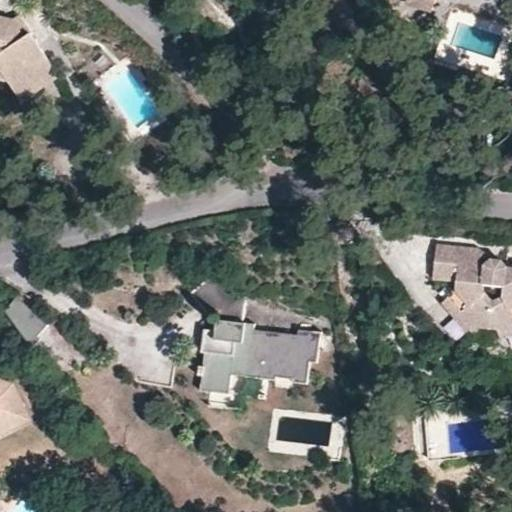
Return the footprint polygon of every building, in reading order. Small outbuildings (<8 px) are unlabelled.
[(430,11),(433,0),(406,0),(405,3),(430,11)] [(15,16),(9,21),(21,39),(28,35),(15,16)] [(0,71),(6,80),(21,101),(57,76),(28,35),(21,39),(9,21),(0,18),(0,71)] [(469,274),(471,249),(437,245),(433,279),(458,283),(457,289),(445,301),(476,333),(480,329),(496,330),(501,335),(511,330),(511,267),(508,267),(503,262),(491,261),(485,265),(483,275),(469,274)] [(477,249),(471,249),(469,274),(483,275),(485,265),(477,249)] [(218,314),(215,336),(215,351),(206,351),(205,365),(202,366),(201,376),(204,377),(203,391),(229,394),(231,376),(276,381),(276,378),(294,380),(294,383),(307,384),(310,363),(317,364),(320,334),(297,331),(295,336),(254,331),(254,324),(243,323),(244,297),(237,296),(214,274),(197,289),(218,314)] [(45,327),(18,299),(6,312),(32,348),(41,339),(38,336),(45,327)] [(215,351),(215,336),(208,335),(206,351),(215,351)] [(0,434),(31,420),(13,385),(0,380),(0,434)] [(444,455),(442,425),(427,426),(430,456),(444,455)]
